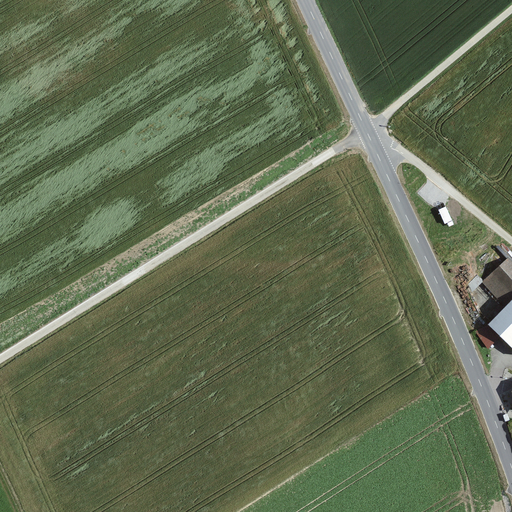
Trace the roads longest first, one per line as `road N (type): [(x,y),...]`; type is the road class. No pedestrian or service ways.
road 1 (unclassified): [(0,367),(367,130)]
road 2 (tertiary): [(367,130),(511,469)]
road 3 (track): [(367,130),(511,9)]
road 4 (track): [(367,130),(511,240)]
road 5 (tertiary): [(306,0),(367,130)]
